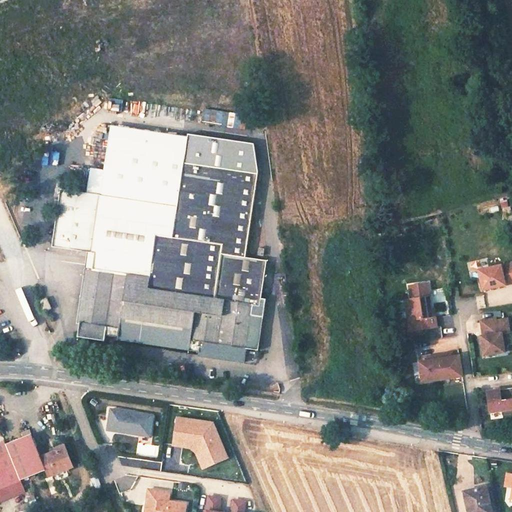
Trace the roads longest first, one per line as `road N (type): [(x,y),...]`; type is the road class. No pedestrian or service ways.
road 1 (residential): [(511,452),(0,375)]
road 2 (unknown): [(282,369),(258,143),(109,116),(85,128),(44,174)]
road 3 (unknown): [(44,174),(33,203),(41,259),(76,345),(205,367),(282,369)]
